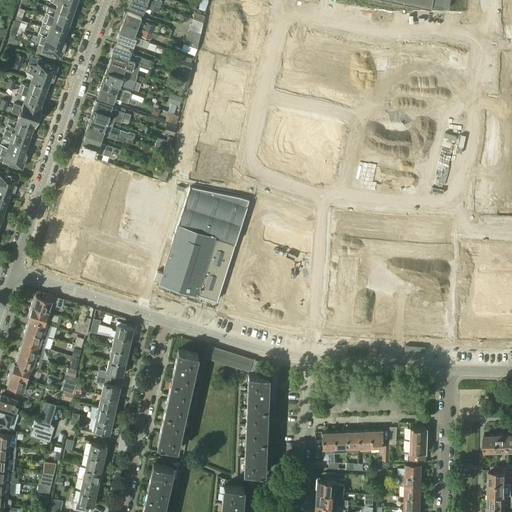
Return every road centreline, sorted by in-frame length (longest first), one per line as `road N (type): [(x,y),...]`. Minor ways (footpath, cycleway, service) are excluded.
road 1 (residential): [(13,271),(107,0)]
road 2 (residential): [(323,193),(264,176),(251,158),(285,10)]
road 3 (residential): [(484,41),(285,10)]
road 4 (residential): [(124,511),(166,320)]
road 5 (residential): [(309,359),(323,193)]
road 6 (residential): [(462,204),(484,41)]
road 7 (residential): [(166,320),(13,271)]
road 8 (residential): [(309,359),(299,511)]
road 9 (residential): [(309,359),(166,320)]
road 10 (residential): [(443,511),(447,371)]
road 11 (residential): [(323,193),(462,204)]
road 12 (residential): [(447,371),(309,359)]
